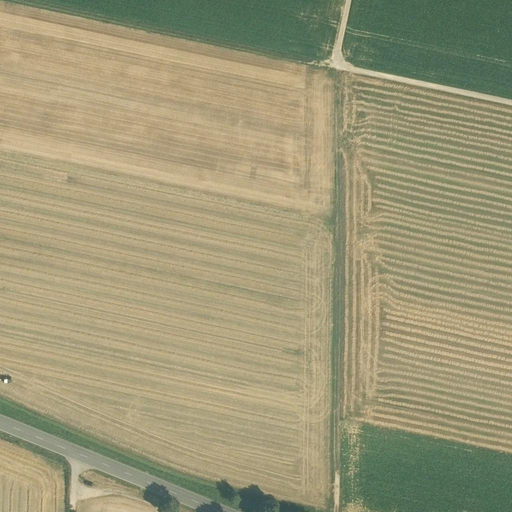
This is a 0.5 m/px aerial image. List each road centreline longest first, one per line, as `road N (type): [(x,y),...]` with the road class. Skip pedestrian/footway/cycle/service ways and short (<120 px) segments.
road 1 (track): [(344,511),(345,68)]
road 2 (track): [(335,64),(17,0)]
road 3 (track): [(511,104),(335,64),(348,0)]
road 4 (tertiary): [(0,425),(217,511)]
